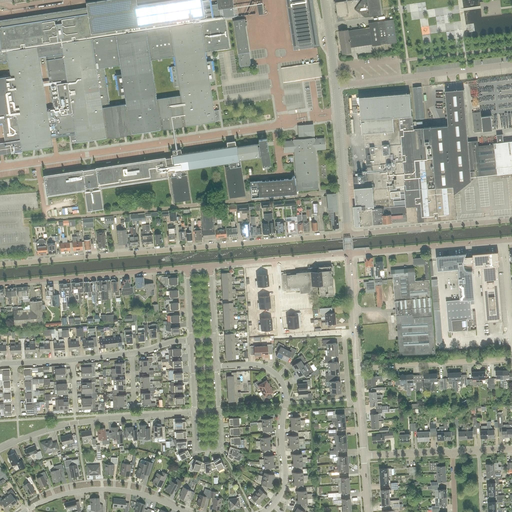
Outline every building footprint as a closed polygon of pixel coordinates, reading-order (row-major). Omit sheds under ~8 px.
[(0,153),(0,154),(0,152),(0,123),(3,123),(3,124),(3,125),(6,142),(7,142),(7,143),(7,145),(6,145),(2,146),(4,153),(7,153),(8,152),(18,151),(22,150),(33,148),(34,148),(35,148),(35,150),(36,150),(37,150),(37,149),(38,149),(39,149),(39,150),(40,150),(40,149),(39,149),(39,147),(41,147),(52,146),(38,57),(45,56),(46,59),(46,60),(48,74),(49,80),(49,81),(50,85),(52,96),(52,100),(58,134),(69,133),(70,132),(72,142),(76,142),(77,142),(88,140),(89,140),(90,142),(91,142),(91,141),(92,141),(93,141),(94,141),(94,139),(95,139),(107,137),(108,137),(111,136),(126,134),(131,133),(131,134),(142,132),(144,132),(144,133),(144,134),(145,133),(146,133),(147,133),(148,133),(148,131),(149,131),(161,129),(166,128),(168,127),(168,128),(181,126),(180,126),(181,125),(185,125),(197,123),(198,123),(199,125),(198,125),(199,125),(200,125),(201,125),(201,124),(202,125),(203,125),(203,124),(202,124),(202,122),(203,122),(204,122),(215,121),(215,120),(220,119),(219,113),(219,110),(214,110),(213,106),(212,101),(211,91),(210,86),(209,81),(214,80),(211,61),(211,60),(206,61),(206,58),(205,52),(207,51),(210,51),(229,48),(226,27),(226,24),(226,23),(225,18),(226,18),(234,17),(232,0),(216,0),(217,4),(211,5),(214,20),(205,21),(204,16),(204,11),(210,11),(208,0),(202,1),(201,0),(167,0),(166,0),(102,0),(86,2),(87,9),(0,21),(0,153)] [(285,0),(293,45),(293,50),(312,47),(313,47),(317,47),(319,46),(320,46),(312,0),(285,0)] [(378,0),(353,0),(336,3),(338,16),(342,16),(343,20),(365,17),(381,15),(378,0)] [(249,52),(249,51),(244,19),(232,21),(233,21),(238,53),(240,62),(241,66),(251,65),(249,52)] [(388,44),(396,43),(393,20),(385,21),(377,23),(377,22),(369,23),(370,28),(348,31),(347,30),(339,31),(343,54),(351,52),(350,47),(372,44),(372,46),(381,45),(380,44),(388,43),(388,44)] [(321,63),(282,69),(284,83),(323,77),(321,63)] [(472,174),(464,87),(446,88),(449,125),(424,127),(424,128),(413,129),(412,116),(410,93),(360,97),(361,119),(364,147),(371,147),(373,171),(374,171),(376,185),(369,186),(369,187),(355,189),(355,195),(358,194),(359,200),(360,206),(354,207),(356,225),(357,226),(361,225),(373,224),(382,223),(383,224),(385,224),(386,224),(390,224),(393,224),(393,223),(409,221),(418,221),(418,222),(457,218),(454,192),(473,176),(476,176),(501,173),(502,178),(511,176),(511,142),(510,142),(510,141),(504,142),(503,134),(497,135),(498,143),(494,143),(494,145),(479,147),(478,141),(472,141),(472,142),(473,141),(473,147),(472,147),(475,173),(473,173),(472,174)] [(424,118),(422,91),(422,89),(422,87),(414,87),(416,119),(422,118),(422,119),(424,119),(424,118)] [(475,132),(482,131),(480,112),(472,113),(475,132)] [(482,117),(484,131),(493,130),(491,115),(482,117)] [(314,139),(314,138),(309,138),(307,138),(307,136),(314,135),(313,128),(313,126),(312,125),(300,126),(299,127),(299,136),(300,136),(300,138),(299,138),(299,139),(294,139),(294,140),(291,140),(291,141),(289,141),(286,141),(284,141),(283,141),(284,152),(285,152),(285,151),(287,151),(289,151),(290,151),(292,151),(295,151),(295,155),(295,156),(295,160),(295,161),(296,165),(296,166),(296,170),(296,171),(297,175),(296,175),(296,176),(297,176),(297,178),(295,178),(295,175),(292,176),(292,178),(251,182),(250,182),(251,198),(252,197),(293,193),(293,194),(293,190),(298,189),(298,190),(318,188),(318,179),(317,174),(317,169),(316,164),(317,164),(316,164),(316,159),(316,154),(315,154),(315,149),(317,149),(318,149),(320,149),(322,148),(323,148),(325,148),(324,138),(322,138),(320,138),(319,138),(317,139),(317,138),(316,138),(316,139),(314,139)] [(214,165),(218,164),(221,164),(222,164),(222,163),(225,163),(226,163),(225,163),(229,162),(229,167),(225,167),(230,198),(245,195),(241,165),(240,165),(239,160),(261,156),(263,166),(262,166),(271,165),(267,139),(258,140),(259,140),(259,144),(237,147),(237,145),(236,146),(235,140),(227,141),(228,147),(227,147),(226,147),(223,148),(223,147),(223,148),(219,148),(216,149),(215,149),(212,149),(212,150),(208,150),(205,151),(205,150),(204,150),(204,151),(201,151),(197,152),(197,151),(197,152),(193,152),(190,153),(189,153),(190,153),(186,153),(182,154),(181,154),(181,149),(178,150),(176,151),(175,150),(172,151),(173,155),(172,155),(172,158),(165,159),(165,158),(164,158),(96,168),(44,176),(47,195),(85,190),(85,188),(89,188),(90,191),(85,192),(88,211),(103,209),(100,190),(93,191),(92,188),(97,188),(97,186),(99,186),(99,187),(167,177),(168,177),(167,176),(171,175),(175,202),(190,200),(186,173),(185,173),(185,169),(188,169),(188,168),(192,168),(195,167),(195,168),(196,168),(196,167),(199,167),(200,167),(203,166),(203,167),(203,166),(206,166),(207,166),(210,165),(211,165),(214,165)] [(367,181),(366,171),(358,172),(359,173),(358,173),(358,177),(358,182),(367,181)] [(205,186),(208,190),(213,186),(210,182),(205,186)] [(328,205),(328,212),(337,211),(336,193),(327,194),(328,205)] [(213,209),(201,210),(201,216),(203,239),(215,238),(213,209)] [(338,219),(335,219),(335,215),(337,214),(337,211),(328,212),(329,220),(330,220),(331,225),(332,225),(332,229),(339,228),(338,219)] [(292,221),(286,221),(287,232),(293,232),(293,231),(295,231),(295,221),(292,221)] [(118,245),(128,244),(125,222),(121,222),(122,229),(117,230),(118,245)] [(227,237),(238,236),(237,228),(235,228),(234,222),(231,222),(232,228),(227,229),(227,237)] [(285,231),(284,222),(281,222),(275,222),(276,233),(279,233),(281,233),(282,232),(285,231)] [(240,225),(241,235),(244,235),(244,236),(245,235),(245,236),(247,236),(247,235),(250,235),(249,224),(243,225),(240,225)] [(169,235),(168,235),(168,241),(173,241),(173,242),(175,241),(175,240),(175,237),(177,237),(176,228),(169,228),(169,235)] [(105,244),(106,244),(105,231),(96,232),(97,242),(98,242),(99,248),(105,248),(105,244)] [(48,244),(49,253),(56,252),(55,243),(55,242),(59,242),(58,236),(52,236),(53,243),(48,244)] [(46,241),(44,241),(44,239),(39,239),(39,242),(37,242),(38,254),(47,253),(46,241)] [(474,298),(472,271),(473,271),(472,271),(472,270),(473,270),(474,270),(475,269),(476,268),(477,267),(477,266),(478,265),(478,264),(478,263),(481,263),(486,323),(502,322),(497,253),(480,255),(480,256),(465,257),(466,256),(467,254),(466,254),(438,257),(438,266),(438,271),(446,270),(458,269),(458,271),(459,274),(458,274),(460,292),(460,300),(465,300),(465,299),(474,298)] [(373,266),(372,258),(367,258),(367,261),(366,262),(366,266),(371,266),(371,268),(371,273),(371,277),(374,276),(374,273),(374,266),(373,266)] [(426,258),(425,258),(414,259),(413,259),(414,264),(425,263),(426,265),(425,265),(426,281),(415,281),(415,275),(415,268),(391,270),(392,277),(393,277),(400,355),(436,354),(428,266),(428,260),(426,260),(426,258)] [(381,278),(380,269),(383,269),(383,268),(384,268),(384,266),(383,266),(383,261),(376,262),(377,267),(374,267),(375,279),(381,278)] [(319,285),(320,296),(334,295),(332,266),(310,268),(310,271),(296,273),(296,274),(292,274),(292,273),(282,274),(283,291),(312,288),(312,286),(319,285)] [(146,296),(145,285),(144,285),(144,277),(136,277),(136,283),(134,286),(134,294),(141,294),(145,297),(146,296)] [(178,284),(178,277),(168,278),(168,277),(164,277),(165,287),(173,287),(172,284),(178,284)] [(130,287),(130,279),(129,279),(128,278),(126,278),(126,279),(125,279),(125,280),(123,280),(123,283),(121,284),(122,295),(133,294),(133,287),(130,287)] [(119,290),(118,281),(116,281),(116,280),(115,279),(111,280),(112,291),(116,291),(116,295),(119,295),(119,290)] [(366,293),(376,292),(375,280),(369,281),(369,282),(364,282),(364,286),(366,286),(367,289),(366,289),(366,293)] [(154,289),(155,288),(154,287),(153,283),(145,284),(145,285),(146,296),(145,297),(146,298),(149,295),(154,294),(154,289)] [(60,305),(59,294),(54,294),(54,284),(48,285),(48,288),(47,288),(47,291),(46,291),(46,298),(51,298),(52,306),(60,305)] [(169,296),(166,297),(166,300),(172,300),(173,300),(173,297),(179,296),(178,290),(169,290),(169,296)] [(172,300),(166,300),(166,304),(170,303),(170,306),(169,306),(166,308),(166,311),(166,313),(171,312),(174,312),(174,309),(179,309),(179,302),(172,303),(172,300)] [(43,326),(42,312),(42,309),(42,304),(42,301),(30,302),(30,305),(31,309),(24,310),(18,310),(14,310),(15,328),(43,326)] [(331,313),(331,309),(331,308),(320,309),(320,310),(321,310),(321,319),(325,319),(335,318),(335,313),(331,313)] [(295,316),(287,317),(288,322),(301,321),(300,316),(300,313),(294,313),(295,316)] [(170,315),(170,316),(171,322),(167,322),(167,325),(175,325),(175,322),(180,321),(180,315),(170,315)] [(336,324),(335,318),(325,319),(326,322),(322,323),(322,328),(328,327),(328,324),(336,324)] [(472,318),(467,319),(452,320),(453,331),(471,330),(471,326),(473,325),(472,318)] [(136,338),(135,330),(135,322),(132,322),(132,329),(124,330),(125,340),(127,339),(127,343),(127,344),(133,343),(133,338),(136,338)] [(160,332),(159,324),(156,325),(156,326),(154,326),(153,325),(151,325),(150,325),(148,325),(148,327),(149,335),(149,334),(151,334),(151,338),(150,338),(157,338),(157,332),(160,332)] [(139,342),(145,341),(145,336),(148,335),(147,325),(144,325),(144,328),(138,328),(139,342)] [(175,328),(175,325),(167,325),(166,325),(166,330),(170,331),(171,331),(171,334),(181,334),(180,327),(175,328)] [(121,337),(116,337),(117,346),(122,345),(122,342),(124,342),(123,333),(120,333),(121,337)] [(91,337),(91,340),(88,340),(89,349),(94,349),(94,345),(97,345),(96,337),(91,337)] [(338,349),(337,343),(331,343),(330,340),(322,340),(323,346),(327,346),(327,350),(338,349)] [(282,359),(286,350),(283,348),(284,346),(279,343),(275,350),(278,351),(276,356),(282,359)] [(267,346),(261,346),(261,357),(268,357),(268,354),(272,354),(272,345),(267,345),(267,346)] [(261,357),(261,346),(255,347),(254,346),(250,346),(250,355),(255,355),(255,358),(261,357)] [(181,348),(172,349),(168,349),(169,355),(169,358),(176,358),(176,355),(182,355),(181,348)] [(289,351),(286,350),(282,359),(287,361),(289,357),(292,358),(296,350),(291,348),(289,351)] [(338,355),(338,349),(327,350),(328,356),(325,356),(325,359),(332,359),(332,356),(338,355)] [(306,361),(302,355),(294,360),(297,363),(292,366),(295,371),(304,366),(302,363),(306,361)] [(153,362),(153,360),(153,357),(147,357),(147,360),(139,360),(140,366),(149,365),(149,362),(153,362)] [(183,367),(182,361),(177,361),(176,358),(169,358),(166,359),(166,361),(169,361),(169,364),(172,367),(173,367),(173,368),(183,367)] [(339,368),(339,362),(332,362),(332,359),(325,359),(325,360),(323,360),(323,363),(328,363),(329,369),(339,368)] [(95,371),(95,367),(96,367),(96,362),(88,363),(88,367),(82,367),(82,372),(95,371)] [(299,376),(303,373),(305,376),(311,372),(306,364),(304,366),(295,371),(299,376)] [(149,370),(149,365),(140,366),(140,371),(147,371),(148,373),(154,373),(154,370),(149,370)] [(33,379),(32,373),(38,372),(38,370),(38,368),(24,368),(24,380),(33,379)] [(125,368),(116,369),(112,369),(112,374),(111,374),(112,377),(118,377),(118,374),(125,373),(125,368)] [(340,374),(339,368),(329,369),(329,373),(326,373),(326,378),(333,378),(333,374),(340,374)] [(0,380),(10,380),(10,369),(0,369),(0,380)] [(174,380),(183,379),(183,372),(177,372),(177,370),(169,371),(170,379),(174,379),(174,380)] [(509,378),(510,379),(511,379),(511,372),(509,373),(509,370),(503,371),(504,387),(507,387),(507,382),(506,382),(506,381),(506,378),(509,378)] [(95,379),(95,371),(82,372),(82,378),(83,377),(89,377),(89,380),(95,379)] [(227,376),(227,383),(228,402),(233,401),(233,405),(238,404),(238,397),(241,397),(241,392),(238,392),(237,384),(240,384),(240,380),(237,380),(237,372),(231,373),(232,376),(227,376)] [(467,385),(467,379),(467,374),(461,375),(461,372),(455,373),(456,391),(458,391),(458,384),(464,382),(465,385),(467,385)] [(149,377),(154,376),(154,373),(148,373),(148,376),(140,377),(140,382),(150,382),(149,377)] [(432,392),(431,374),(424,374),(425,381),(422,381),(422,382),(419,382),(420,392),(423,392),(422,386),(429,386),(429,389),(429,392),(432,392)] [(401,385),(401,383),(404,382),(405,382),(405,385),(405,389),(407,389),(407,395),(408,395),(407,375),(400,375),(400,378),(395,378),(396,385),(401,385)] [(380,382),(383,381),(383,376),(375,376),(368,377),(369,386),(376,385),(376,379),(380,379),(380,382)] [(126,384),(125,379),(118,379),(118,377),(112,377),(112,380),(113,380),(114,385),(117,385),(126,384)] [(341,387),(340,381),(333,381),(333,378),(326,378),(327,382),(330,382),(330,388),(341,387)] [(33,391),(33,384),(39,384),(39,381),(39,379),(33,379),(24,380),(25,391),(33,391)] [(95,382),(95,379),(89,380),(89,382),(82,383),(82,388),(95,387),(95,382)] [(11,392),(10,380),(0,380),(0,385),(3,385),(3,392),(11,392)] [(270,386),(266,380),(262,383),(260,380),(253,383),(257,389),(259,387),(261,391),(270,386)] [(310,380),(304,380),(304,384),(298,384),(298,390),(307,390),(307,386),(311,386),(310,380)] [(153,381),(150,382),(140,382),(141,387),(148,387),(148,390),(155,390),(155,386),(153,387),(153,381)] [(174,392),(184,391),(184,385),(178,385),(178,382),(170,382),(171,391),(172,392),(174,391),(174,392)] [(126,390),(126,384),(117,385),(117,390),(112,390),(113,393),(119,393),(119,390),(126,390)] [(269,395),(273,392),(270,386),(261,391),(263,395),(261,396),(264,402),(271,398),(269,395)] [(95,392),(95,387),(82,388),(82,393),(83,393),(89,393),(89,395),(96,395),(96,392),(95,392)] [(341,393),(341,387),(330,388),(331,394),(328,394),(328,397),(335,397),(334,394),(341,393)] [(154,398),(154,393),(155,393),(155,390),(148,390),(149,393),(141,393),(141,399),(150,398),(154,398)] [(308,393),(307,390),(298,390),(299,396),(305,396),(305,399),(313,399),(313,395),(311,396),(311,393),(308,393)] [(34,402),(33,396),(40,395),(39,391),(33,391),(25,391),(26,403),(34,402)] [(11,392),(3,392),(0,392),(0,397),(3,397),(3,402),(2,402),(0,402),(0,404),(12,404),(11,392)] [(127,400),(126,395),(119,395),(119,393),(113,393),(113,396),(113,401),(127,400)] [(175,404),(185,403),(184,397),(179,397),(179,394),(171,395),(171,398),(175,398),(175,404)] [(95,398),(96,398),(96,395),(89,395),(89,398),(82,398),(82,404),(95,403),(95,398)] [(151,403),(150,398),(141,399),(142,404),(149,404),(149,406),(156,406),(155,403),(151,403)] [(382,406),(382,405),(378,406),(377,401),(382,401),(381,398),(370,399),(370,406),(376,406),(376,410),(382,409),(388,409),(388,406),(382,406)] [(127,406),(127,400),(113,401),(114,406),(113,406),(113,409),(120,409),(119,406),(127,406)] [(37,407),(40,407),(40,405),(40,402),(34,402),(26,403),(26,405),(25,405),(25,409),(26,409),(26,415),(37,414),(37,407)] [(12,404),(0,404),(0,409),(4,409),(4,416),(12,416),(12,404)] [(69,404),(56,405),(56,409),(53,409),(54,413),(63,413),(63,410),(69,409),(69,404)] [(510,437),(509,424),(503,425),(502,412),(499,412),(499,415),(498,415),(498,422),(498,427),(502,427),(503,437),(510,437)] [(300,417),(300,413),(293,414),(294,417),(291,417),(290,417),(290,420),(291,420),(291,423),(305,422),(305,420),(300,420),(300,417)] [(336,414),(336,417),(332,418),(332,422),(335,422),(337,422),(345,421),(344,414),(336,414)] [(272,418),(271,418),(268,418),(268,415),(262,415),(262,419),(262,422),(257,422),(257,425),(271,424),(271,421),(273,421),(272,418)] [(186,428),(186,421),(185,421),(184,418),(173,419),(173,422),(176,422),(176,428),(178,428),(185,428),(186,428)] [(239,424),(239,418),(229,418),(230,425),(231,428),(237,427),(237,424),(239,424)] [(345,429),(345,421),(337,422),(335,422),(335,425),(336,426),(337,426),(337,430),(345,429)] [(305,425),(305,422),(291,423),(291,427),(290,427),(290,429),(292,429),(292,432),(298,432),(298,429),(301,429),(300,425),(305,425)] [(162,432),(162,426),(162,425),(161,425),(161,424),(157,424),(157,425),(154,425),(154,433),(153,433),(153,432),(153,433),(152,434),(152,435),(153,436),(153,437),(154,436),(153,436),(154,436),(158,436),(159,441),(166,441),(165,431),(162,432)] [(273,428),(272,428),(271,424),(257,425),(257,428),(262,427),(263,431),(263,434),(269,434),(269,431),(272,430),(273,430),(273,428)] [(151,439),(150,430),(147,430),(147,425),(140,425),(140,432),(138,432),(139,439),(139,438),(143,438),(144,439),(151,439)] [(138,440),(137,432),(134,432),(134,431),(134,430),(133,430),(133,427),(129,427),(129,426),(127,426),(127,427),(126,427),(126,430),(124,430),(124,437),(133,437),(133,440),(138,440)] [(117,443),(123,443),(122,436),(119,436),(119,427),(112,427),(112,438),(117,438),(117,443)] [(237,427),(231,428),(230,428),(230,434),(231,434),(231,437),(238,437),(238,434),(240,434),(240,427),(237,427)] [(102,445),(110,444),(109,437),(106,437),(105,428),(98,429),(99,440),(102,440),(102,445)] [(186,438),(186,431),(185,431),(185,428),(178,428),(178,431),(176,431),(176,438),(178,438),(185,438),(186,438)] [(81,432),(83,439),(84,443),(87,442),(88,441),(88,438),(92,438),(91,430),(81,432)] [(385,438),(393,437),(393,431),(389,432),(389,433),(377,434),(377,436),(373,436),(373,443),(385,442),(385,438)] [(401,442),(410,441),(410,434),(405,434),(405,431),(400,431),(401,442)] [(298,435),(298,432),(292,432),(292,435),(289,436),(288,436),(288,438),(289,438),(290,442),(304,441),(304,439),(298,439),(298,435)] [(61,437),(63,445),(68,444),(69,445),(69,446),(70,447),(71,447),(72,447),(72,449),(78,447),(77,440),(73,440),(71,434),(61,437)] [(269,437),(269,434),(263,434),(263,437),(260,437),(261,441),(256,441),(256,444),(270,443),(270,439),(271,439),(271,437),(269,437)] [(336,436),(334,436),(335,443),(336,443),(346,443),(346,435),(337,436),(336,436)] [(244,440),(240,440),(240,437),(238,437),(231,437),(230,437),(231,444),(232,444),(231,447),(237,449),(237,448),(245,448),(244,440)] [(187,447),(187,441),(186,441),(185,438),(178,438),(178,439),(173,440),(176,448),(177,448),(179,448),(186,447),(187,447)] [(53,452),(59,450),(57,442),(52,444),(51,440),(46,442),(45,441),(41,443),(42,447),(43,447),(45,453),(52,450),(53,452)] [(304,444),(304,441),(290,442),(290,445),(288,445),(289,448),(290,448),(293,448),(293,451),(299,450),(299,447),(299,444),(304,444)] [(270,446),(270,443),(256,444),(256,446),(261,446),(261,449),(264,449),(264,452),(270,452),(270,449),(272,449),(271,446),(270,446)] [(347,450),(346,443),(336,443),(336,447),(334,447),(334,451),(330,451),(330,454),(338,454),(337,451),(347,450)] [(37,459),(43,457),(41,451),(37,452),(34,445),(31,447),(24,449),(27,456),(35,453),(37,459)] [(238,453),(240,450),(237,449),(231,447),(230,446),(228,453),(229,453),(226,457),(230,463),(233,458),(239,460),(241,456),(238,453)] [(188,450),(187,450),(186,447),(179,448),(179,450),(175,452),(176,455),(179,454),(181,460),(190,456),(188,450)] [(302,457),(302,453),(299,454),(299,450),(293,451),(293,454),(291,454),(292,457),(293,457),(293,460),(307,459),(307,457),(302,457)] [(273,455),(272,455),(270,455),(270,452),(264,452),(264,455),(264,456),(264,459),(259,459),(259,462),(273,461),(273,458),(275,458),(274,455),(273,455)] [(20,470),(25,467),(22,460),(19,462),(15,453),(8,456),(12,465),(17,463),(20,470)] [(347,456),(339,457),(338,457),(338,454),(330,454),(329,454),(329,457),(330,456),(331,457),(334,457),(334,460),(337,460),(337,464),(348,464),(347,456)] [(109,474),(113,474),(114,471),(114,465),(117,465),(118,458),(111,457),(111,464),(105,464),(105,470),(106,470),(105,473),(109,474)] [(220,458),(214,461),(214,462),(211,462),(212,469),(217,468),(218,470),(224,467),(220,458)] [(200,469),(202,462),(196,459),(196,460),(193,459),(189,464),(191,465),(189,470),(192,472),(193,469),(199,471),(200,469)] [(307,462),(307,459),(293,460),(293,464),(292,464),(292,466),(294,466),(296,466),(296,469),(303,469),(302,466),(303,466),(302,462),(307,462)] [(79,476),(77,464),(79,464),(78,460),(72,461),(71,460),(65,461),(66,467),(69,467),(71,477),(79,476)] [(144,478),(146,472),(150,473),(153,463),(142,460),(141,460),(140,463),(136,475),(144,478)] [(274,465),(273,461),(259,462),(259,464),(265,464),(265,468),(265,470),(271,470),(271,467),(274,467),(275,467),(275,465),(274,465)] [(212,472),(212,469),(211,462),(205,462),(205,463),(202,462),(200,469),(205,470),(205,472),(212,472)] [(446,473),(445,466),(441,466),(441,462),(431,462),(431,463),(432,463),(432,469),(435,469),(435,470),(437,470),(437,474),(438,474),(446,473)] [(129,476),(131,464),(123,463),(121,475),(129,476)] [(59,471),(63,469),(62,464),(54,467),(55,471),(51,472),(54,482),(62,479),(59,471)] [(338,472),(331,472),(332,475),(339,475),(339,472),(340,472),(348,471),(348,464),(337,464),(338,472)] [(88,475),(100,474),(100,465),(87,466),(88,475)] [(392,468),(380,469),(381,476),(388,476),(392,476),(392,468)] [(303,472),(303,469),(296,469),(296,472),(294,472),(294,473),(292,473),(293,475),(294,475),(294,479),(308,478),(308,475),(303,476),(303,472)] [(273,474),(272,474),(271,474),(271,470),(265,470),(264,472),(264,476),(259,475),(258,477),(272,480),(273,477),(274,477),(274,475),(273,474)] [(501,476),(501,470),(487,470),(487,477),(496,476),(496,480),(499,480),(502,479),(502,476),(501,476)] [(44,479),(47,477),(45,472),(39,474),(40,476),(37,478),(41,487),(47,484),(44,479)] [(161,488),(168,474),(163,472),(161,475),(157,473),(152,483),(161,488)] [(349,477),(340,478),(339,478),(339,475),(332,475),(332,479),(336,478),(336,481),(338,481),(338,486),(349,485),(349,477)] [(29,494),(34,491),(31,484),(34,483),(30,476),(27,478),(29,482),(24,485),(29,494)] [(388,479),(388,476),(381,476),(381,484),(390,483),(389,479),(388,479)] [(271,484),(272,480),(258,477),(257,480),(262,481),(262,484),(261,487),(267,490),(268,486),(270,486),(271,486),(272,486),(272,484),(271,484)] [(308,480),(308,478),(294,479),(294,482),(293,482),(293,485),(295,485),(297,485),(297,488),(304,487),(303,484),(304,484),(303,481),(308,480)] [(179,488),(183,482),(177,479),(175,483),(171,481),(165,490),(172,493),(176,487),(179,488)] [(495,485),(495,481),(495,482),(492,482),(492,483),(487,483),(488,490),(502,489),(503,489),(502,484),(498,484),(498,485),(495,485)] [(350,493),(349,485),(338,486),(339,490),(341,490),(341,493),(350,493)] [(192,500),(195,493),(191,491),(183,487),(181,494),(182,494),(180,497),(187,500),(188,498),(192,500)] [(264,493),(267,490),(261,487),(260,488),(257,491),(253,488),(252,489),(262,499),(265,496),(266,497),(267,495),(266,494),(264,493)] [(307,494),(307,490),(304,490),(304,487),(297,488),(298,491),(296,491),(296,493),(298,493),(298,497),(312,496),(312,494),(307,494)] [(16,495),(12,489),(7,492),(9,495),(6,497),(12,506),(17,502),(13,497),(16,495)] [(210,499),(211,490),(205,489),(203,496),(200,495),(197,504),(203,506),(206,498),(210,499)] [(262,499),(252,489),(250,491),(254,495),(251,497),(251,498),(249,500),(254,504),(256,502),(258,504),(258,503),(259,504),(261,502),(260,502),(262,499)] [(381,490),(382,498),(390,497),(389,493),(390,493),(390,489),(381,490)] [(447,497),(446,489),(435,490),(436,497),(447,497)] [(502,489),(488,490),(488,496),(496,496),(496,499),(497,499),(503,498),(503,495),(499,496),(498,492),(502,492),(502,489)] [(213,508),(220,509),(221,503),(222,498),(215,498),(216,492),(211,491),(211,497),(214,498),(213,502),(214,502),(213,508)] [(239,505),(245,502),(241,495),(237,497),(237,499),(229,499),(230,505),(229,505),(230,510),(235,509),(234,508),(240,508),(239,505)] [(312,499),(312,496),(298,497),(298,500),(297,500),(297,503),(298,503),(301,503),(301,506),(307,507),(307,503),(307,499),(312,499)] [(12,506),(6,497),(3,500),(1,497),(0,497),(0,504),(1,506),(3,504),(7,509),(12,506)] [(390,501),(390,497),(382,498),(382,505),(392,505),(392,508),(402,507),(402,504),(399,504),(399,500),(390,501)] [(439,505),(447,505),(447,497),(436,497),(435,497),(435,498),(436,506),(432,506),(432,507),(429,507),(429,510),(432,510),(432,509),(440,509),(439,505)] [(99,498),(91,499),(91,505),(88,505),(88,506),(88,508),(89,509),(91,509),(95,509),(95,511),(103,511),(103,507),(100,507),(99,498)] [(125,508),(126,500),(114,498),(113,507),(125,508)] [(343,503),(343,507),(351,506),(350,498),(342,499),(342,503),(343,503)] [(497,499),(497,502),(488,502),(489,509),(496,508),(496,505),(500,504),(500,502),(503,502),(503,498),(497,499)] [(76,504),(75,500),(65,503),(66,509),(77,507),(78,511),(81,511),(79,503),(76,504)] [(151,511),(152,510),(148,509),(147,510),(144,509),(146,505),(137,502),(134,511),(136,511),(151,511)]
